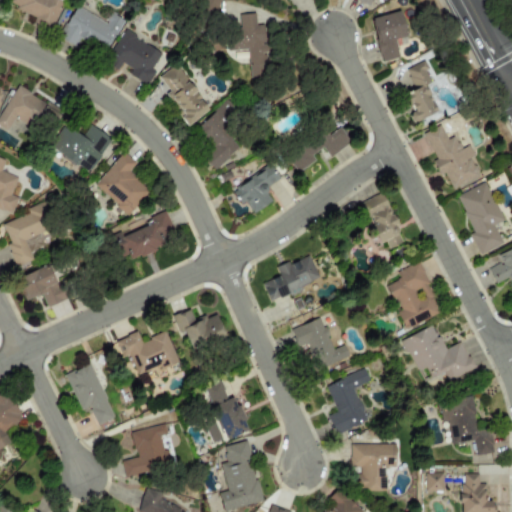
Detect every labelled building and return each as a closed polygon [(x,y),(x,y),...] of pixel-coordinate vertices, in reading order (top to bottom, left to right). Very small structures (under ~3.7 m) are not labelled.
[(51,27),(62,1),(59,0),(7,0),(7,2),(16,6),(14,11),(51,27)] [(212,15),(217,0),(198,0),(196,8),(212,15)] [(103,23),(76,5),(56,36),(72,46),(78,36),(103,52),(122,22),(109,14),(103,23)] [(369,18),(380,62),(397,57),(393,39),(405,36),(399,11),(369,18)] [(245,49),(248,79),(268,77),(262,25),(254,26),(253,13),(237,15),(238,30),(225,31),(227,51),(245,49)] [(146,86),(154,72),(150,69),(159,53),(121,31),(103,63),(116,70),(120,64),(131,70),(128,75),(146,86)] [(404,68),(412,91),(402,94),(409,113),(408,113),(411,122),(436,113),(427,87),(441,82),(437,73),(430,76),(425,61),(404,68)] [(207,110),(174,64),(157,77),(167,91),(165,93),(181,115),(178,117),(185,126),(207,110)] [(209,114),(192,131),(207,147),(198,155),(213,170),(239,145),(209,114)] [(80,137),(62,125),(47,147),(85,173),(109,140),(88,125),(80,137)] [(422,133),(435,160),(431,161),(438,176),(443,174),(450,190),(480,176),(466,146),(460,149),(453,136),(446,139),(439,125),(422,133)] [(349,143),(338,127),(326,135),(320,126),(281,152),(295,173),(313,161),(309,155),(321,148),(327,157),(349,143)] [(92,186),(126,215),(147,192),(125,173),(134,163),(121,152),(92,186)] [(0,211),(10,215),(16,198),(9,196),(16,177),(0,172),(0,169),(4,159),(0,157),(0,211)] [(269,201),(262,190),(278,180),(268,165),(229,191),(238,204),(243,202),(251,213),(269,201)] [(478,255),(501,244),(492,225),(502,221),(484,182),(454,196),(471,232),(468,234),(478,255)] [(403,241),(379,193),(357,204),(377,244),(383,241),(387,249),(403,241)] [(13,267),(30,261),(23,240),(47,231),(39,208),(0,221),(0,224),(7,243),(4,244),(13,267)] [(171,233),(164,213),(140,221),(142,226),(110,238),(115,253),(124,250),(128,260),(161,248),(157,238),(171,233)] [(511,248),(496,255),(500,262),(487,269),(494,284),(505,278),(511,293),(511,248)] [(268,303),(298,290),(297,287),(317,279),(308,256),(287,264),(286,262),(273,267),(277,276),(260,283),(268,303)] [(439,314),(417,262),(394,271),(398,280),(386,285),(397,311),(395,312),(402,329),(439,314)] [(45,308),(62,301),(47,265),(14,278),(24,301),(40,295),(45,308)] [(173,315),(186,352),(223,338),(214,314),(204,318),(203,315),(191,319),(188,310),(173,315)] [(289,330),(296,348),(305,344),(315,369),(347,357),(342,345),(331,350),(319,318),(289,330)] [(420,382),(443,372),(447,382),(473,371),(460,342),(442,350),(431,326),(400,339),(420,382)] [(135,374),(159,366),(160,369),(175,363),(164,332),(139,341),(136,332),(114,340),(120,358),(128,355),(135,374)] [(78,410),(87,407),(95,425),(112,418),(87,364),(62,375),(78,410)] [(324,385),(335,412),(326,415),(334,434),(366,421),(352,388),(368,381),(363,369),(324,385)] [(203,387),(215,422),(204,426),(210,442),(221,438),(222,440),(246,432),(233,397),(225,399),(218,381),(203,387)] [(0,429),(19,419),(5,392),(0,394),(0,447),(8,443),(0,429)] [(449,445),(471,441),(474,456),(492,453),(488,428),(474,430),(469,397),(436,402),(439,422),(445,421),(449,445)] [(129,431),(134,458),(119,461),(122,476),(169,467),(166,450),(161,451),(158,436),(164,435),(163,425),(129,431)] [(260,501),(244,441),(221,447),(225,462),(218,464),(225,491),(217,493),(221,511),(260,501)] [(393,444),(348,444),(348,468),(355,468),(354,490),(383,490),(384,468),(393,468),(393,444)] [(442,474),(424,473),(423,491),(441,491),(442,474)] [(491,511),(491,501),(484,501),(484,484),(476,484),(476,474),(459,474),(459,511),(491,511)] [(362,511),(337,487),(323,502),(328,507),(323,511),(362,511)] [(181,511),(184,507),(144,489),(134,510),(138,511),(181,511)]
